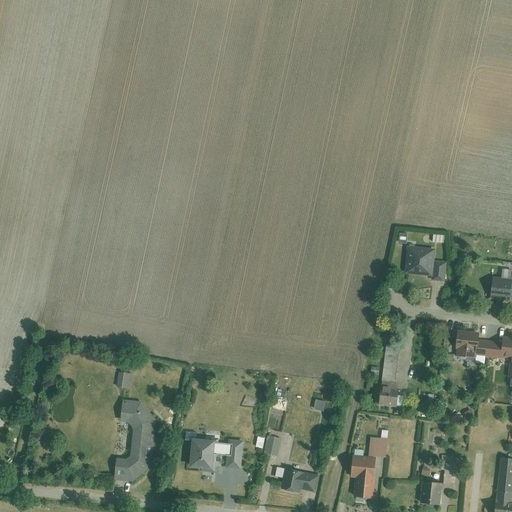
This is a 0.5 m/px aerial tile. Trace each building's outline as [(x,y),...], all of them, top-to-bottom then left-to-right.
[(410,246),(405,274),(431,278),(436,250),(410,246)] [(434,280),(446,281),(448,263),(436,261),(434,280)] [(494,276),(491,296),(511,299),(511,278),(511,279),(494,276)] [(459,330),(457,353),(511,358),(510,377),(511,376),(511,338),(506,338),(506,342),(483,340),(484,332),(459,330)] [(111,386),(123,387),(124,371),(112,370),(111,386)] [(395,387),(378,385),(376,405),(393,407),(395,387)] [(133,426),(130,458),(126,461),(116,459),(113,478),(135,481),(152,467),(156,422),(141,400),(123,399),(121,421),(130,422),(133,426)] [(470,409),(462,413),(466,419),(473,415),(470,409)] [(230,433),(229,442),(218,441),(218,434),(197,432),(197,439),(190,438),(188,452),(196,452),(195,468),(216,470),(217,454),(228,455),(227,466),(242,467),(244,434),(230,433)] [(267,435),(263,453),(278,456),(281,438),(267,435)] [(258,436),(256,447),(263,449),(265,437),(258,436)] [(370,454),(353,453),(351,476),(356,476),(354,496),(373,498),(376,472),(374,471),(375,456),(386,457),(388,438),(371,437),(370,454)] [(511,462),(499,461),(494,502),(492,511),(511,511),(511,503),(510,504),(511,481),(511,462)] [(302,492),(303,488),(316,491),(320,474),(307,471),(308,466),(289,462),(283,488),(302,492)] [(435,506),(437,482),(418,480),(417,504),(435,506)]
